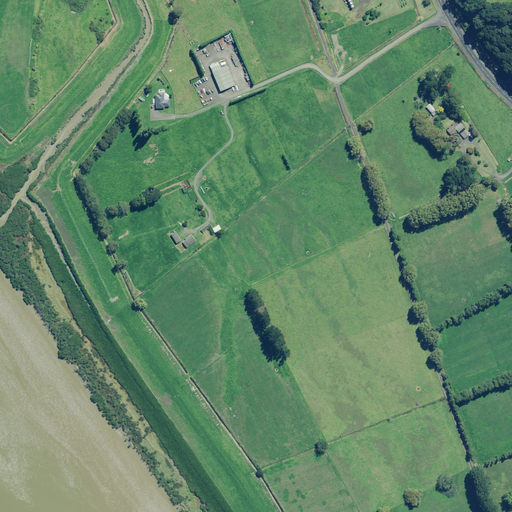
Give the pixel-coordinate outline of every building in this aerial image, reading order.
[(224,66),(207,73),(216,94),(233,86),(224,66)] [(163,93),(157,93),(157,95),(154,95),(154,109),(163,109),(163,107),(169,107),(168,100),(163,100),(163,93)] [(437,113),(429,104),(426,107),(434,116),(437,113)] [(470,134),(460,123),(457,126),(454,123),(446,130),(451,136),(456,131),(464,139),(470,134)] [(211,226),(210,224),(201,231),(203,233),(211,226)] [(181,241),(176,232),(172,235),(177,243),(181,241)] [(196,241),(192,235),(183,243),(187,248),(196,241)]
